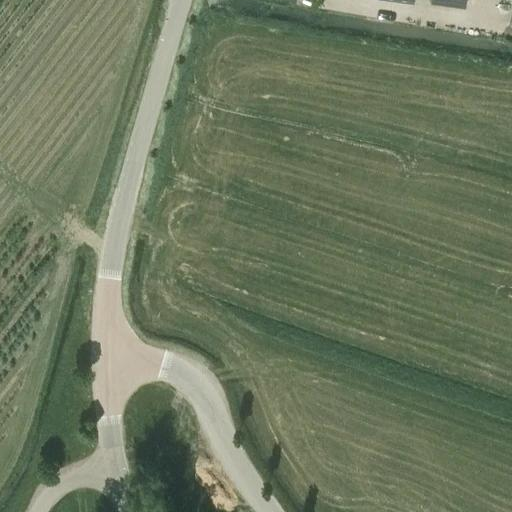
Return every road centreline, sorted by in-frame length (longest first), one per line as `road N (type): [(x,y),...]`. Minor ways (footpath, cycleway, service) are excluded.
road 1 (unclassified): [(105,357),(105,279),(181,0)]
road 2 (unclassified): [(265,511),(228,462),(187,376),(105,357)]
